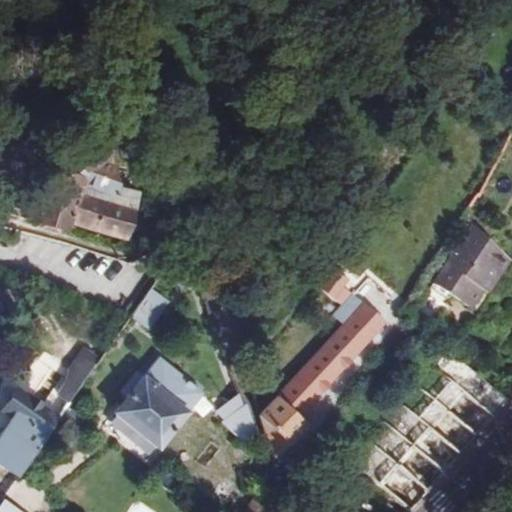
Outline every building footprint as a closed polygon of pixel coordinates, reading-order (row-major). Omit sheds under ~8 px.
[(42,190),(32,225),(65,234),(68,222),(123,240),(138,196),(119,190),(114,169),(101,164),(110,158),(103,145),(90,151),(73,162),(64,154),(55,172),(48,172),(42,190)] [(34,188),(23,222),(32,225),(42,190),(34,188)] [(511,263),(473,228),(433,287),(470,312),(496,273),(502,278),(511,263)] [(188,275),(197,271),(187,243),(180,244),(166,266),(178,274),(188,275)] [(324,289),(334,303),(355,289),(346,274),(324,289)] [(149,288),(128,317),(147,331),(169,302),(149,288)] [(346,325),(276,403),(305,428),(322,408),(315,401),(384,324),(363,306),(354,316),(346,325)] [(354,316),(348,311),(340,319),(346,325),(354,316)] [(406,511),(506,403),(445,348),(347,462),(405,511),(406,511)] [(52,399),(68,408),(95,362),(79,353),(52,399)] [(157,388),(146,379),(116,416),(162,452),(190,414),(173,401),(177,396),(161,384),(157,388)] [(16,417),(30,397),(19,389),(4,409),(16,417)] [(0,463),(18,477),(59,418),(30,397),(16,417),(0,439),(0,463)] [(276,403),(261,417),(272,464),(305,428),(276,403)] [(244,442),(257,433),(246,404),(225,422),(244,442)] [(0,511),(27,511),(8,497),(0,507),(0,511)]
